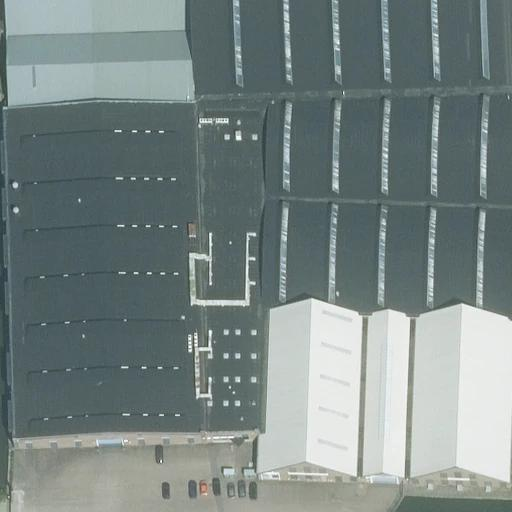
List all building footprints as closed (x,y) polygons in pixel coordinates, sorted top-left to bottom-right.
[(6,0),(10,106),(6,106),(6,117),(202,111),(197,0),(6,0)] [(511,0),(197,0),(202,111),(277,109),(511,102),(511,0)] [(511,102),(277,109),(269,319),(511,328),(511,102)] [(6,117),(5,117),(15,449),(260,442),(265,441),(269,319),(277,109),(202,111),(6,117)] [(511,449),(511,328),(269,319),(265,441),(260,442),(259,479),(403,485),(511,489),(511,449)]
